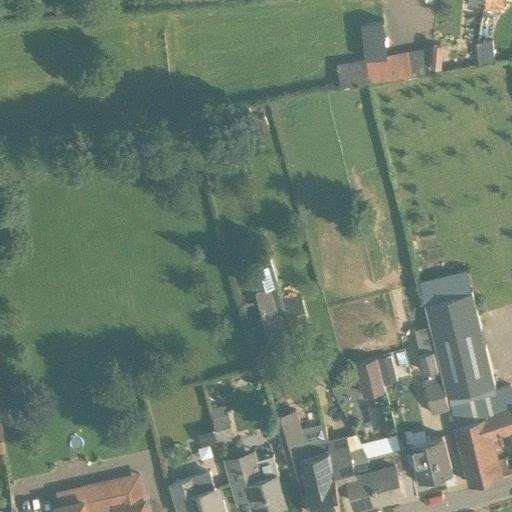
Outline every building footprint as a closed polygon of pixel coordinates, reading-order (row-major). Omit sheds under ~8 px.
[(484,0),(483,6),(503,9),(504,0),(484,0)] [(494,62),(492,41),(476,43),(478,65),(494,62)] [(442,43),(432,42),(430,65),(441,66),(442,43)] [(369,85),(412,77),(408,52),(387,55),(388,59),(365,61),(364,60),(336,65),(340,86),(341,90),(369,85)] [(248,107),(232,111),(239,134),(255,130),(248,107)] [(227,137),(221,114),(194,121),(200,144),(227,137)] [(269,130),(264,116),(252,120),(257,134),(269,130)] [(231,152),(230,164),(238,164),(239,152),(231,152)] [(494,382),(465,266),(419,277),(448,394),(494,382)] [(254,291),(271,351),(295,344),(292,333),(282,300),(279,290),(278,284),(276,284),(273,271),(252,277),(256,290),(254,291)] [(279,290),(282,300),(290,297),(287,288),(279,290)] [(301,330),(291,297),(290,297),(282,300),(292,333),(301,330)] [(437,368),(432,349),(418,353),(423,372),(437,368)] [(377,356),(354,362),(361,389),(384,383),(377,356)] [(429,378),(439,375),(438,368),(428,371),(429,378)] [(385,384),(397,381),(395,372),(383,375),(385,384)] [(448,408),(439,375),(429,378),(422,380),(431,413),(448,408)] [(511,407),(511,393),(510,386),(495,390),(450,403),(456,425),(511,407)] [(511,407),(456,425),(453,425),(470,483),(510,472),(506,459),(496,460),(488,433),(511,426),(511,407)] [(217,414),(211,416),(214,428),(217,441),(233,437),(227,412),(223,413),(217,414)] [(298,418),(276,425),(288,469),(290,469),(301,465),(312,511),(323,511),(339,508),(335,491),(340,490),(335,472),(327,438),(324,422),(301,428),(298,418)] [(197,433),(200,445),(217,441),(214,428),(197,433)] [(327,438),(335,472),(346,469),(351,487),(355,504),(379,497),(372,469),(368,457),(362,445),(350,448),(347,436),(346,434),(327,438)] [(412,444),(421,476),(451,468),(443,436),(412,444)] [(399,448),(381,453),(368,457),(372,469),(379,497),(403,491),(397,469),(409,466),(404,447),(399,448)] [(225,460),(237,501),(253,496),(258,511),(285,502),(276,472),(278,473),(273,455),(257,459),(257,458),(246,462),(244,454),(225,460)] [(226,511),(223,500),(219,501),(214,486),(210,472),(190,478),(171,483),(179,511),(191,511),(192,511),(226,511)] [(116,509),(109,478),(84,484),(87,495),(57,502),(59,511),(147,511),(145,503),(116,509)]
